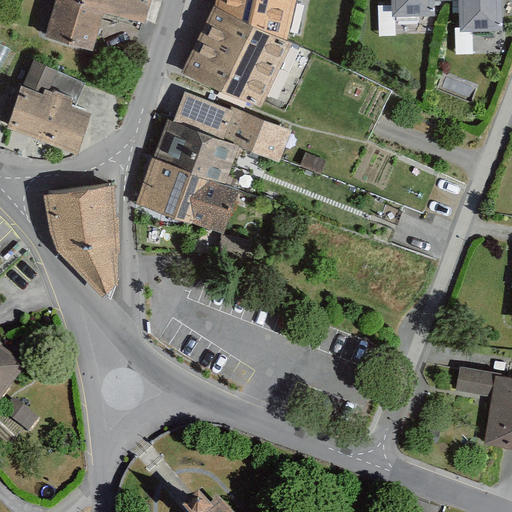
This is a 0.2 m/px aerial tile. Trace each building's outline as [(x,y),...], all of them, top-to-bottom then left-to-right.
[(88,59),(98,21),(142,29),(147,3),(131,0),(54,0),(41,46),(88,59)] [(303,14),(274,0),(227,0),(219,17),(285,49),(303,14)] [(429,0),(386,0),(387,28),(430,26),(429,0)] [(497,0),(454,0),(456,42),(498,41),(497,0)] [(284,49),(216,17),(186,79),(254,111),(284,49)] [(71,162),(85,122),(14,98),(0,139),(71,162)] [(180,98),(168,130),(234,154),(276,169),(288,136),(180,98)] [(168,130),(154,170),(220,194),(234,154),(168,130)] [(217,240),(232,198),(220,194),(154,170),(149,168),(134,210),(217,240)] [(113,185),(51,194),(56,244),(106,290),(120,279),(113,185)] [(0,396),(18,372),(0,359),(0,396)] [(511,389),(493,386),(478,450),(511,457),(511,389)] [(234,511),(216,493),(207,501),(199,492),(191,499),(180,510),(181,511),(234,511)]
